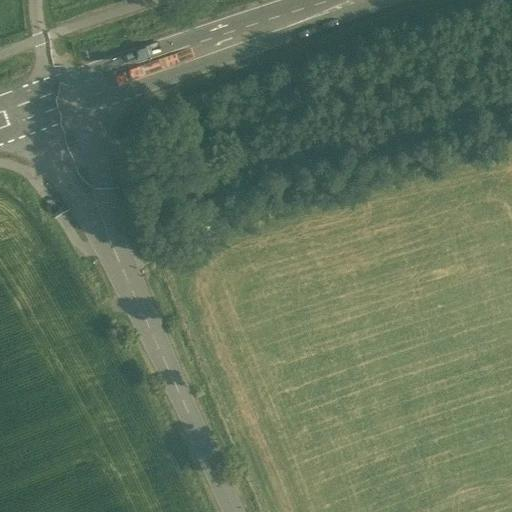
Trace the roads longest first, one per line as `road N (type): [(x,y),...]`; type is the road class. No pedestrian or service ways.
road 1 (tertiary): [(234,511),(74,159),(61,96)]
road 2 (secondary): [(61,96),(343,0)]
